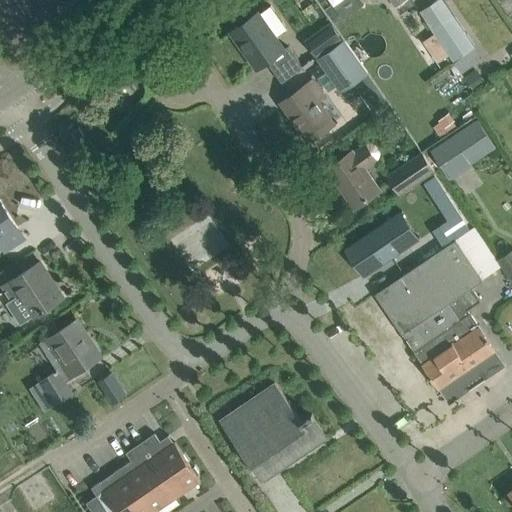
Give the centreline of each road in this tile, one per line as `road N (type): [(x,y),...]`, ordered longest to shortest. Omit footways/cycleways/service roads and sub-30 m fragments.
road 1 (residential): [(297,301),(300,234),(286,190),(211,87),(179,79),(157,29),(203,0)]
road 2 (tertiary): [(190,359),(8,96)]
road 3 (tertiary): [(423,469),(331,327),(297,301)]
road 4 (tertiary): [(8,96),(151,0)]
road 5 (residential): [(67,449),(166,387),(190,359)]
road 6 (tertiary): [(297,301),(190,359)]
